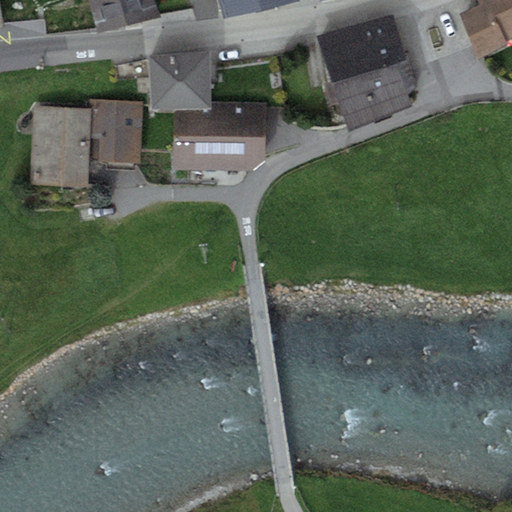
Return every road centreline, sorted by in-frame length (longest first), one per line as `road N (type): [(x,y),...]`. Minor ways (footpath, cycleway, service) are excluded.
road 1 (tertiary): [(0,57),(223,35),(409,0)]
road 2 (residential): [(511,92),(465,92),(434,0)]
